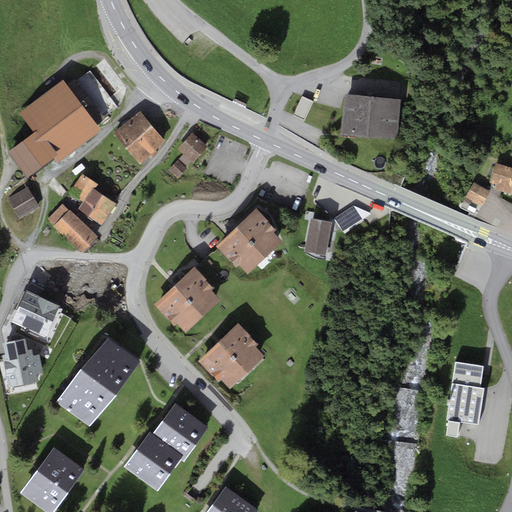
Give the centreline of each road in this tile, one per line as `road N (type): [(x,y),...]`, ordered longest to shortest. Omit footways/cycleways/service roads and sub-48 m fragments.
road 1 (primary): [(509,248),(263,140)]
road 2 (residential): [(250,454),(140,325),(132,289),(138,259)]
road 3 (residential): [(194,104),(103,233),(63,199)]
road 4 (residential): [(138,259),(170,209),(232,203),(263,140)]
road 5 (residential): [(263,140),(286,90),(342,66),(364,42),(364,0)]
road 6 (residential): [(0,312),(17,270),(34,254),(138,259)]
road 7 (primary): [(194,104),(146,61),(110,0)]
road 8 (residential): [(509,248),(489,311),(511,370)]
